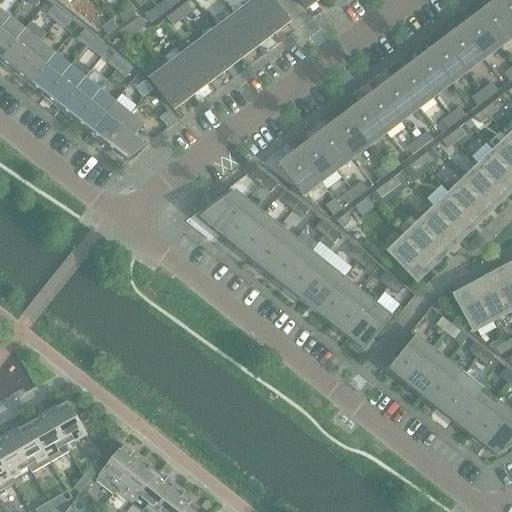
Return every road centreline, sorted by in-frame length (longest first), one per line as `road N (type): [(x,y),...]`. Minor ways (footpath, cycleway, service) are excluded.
road 1 (residential): [(482,509),(120,219)]
road 2 (residential): [(120,219),(404,0)]
road 3 (residential): [(120,219),(0,122)]
